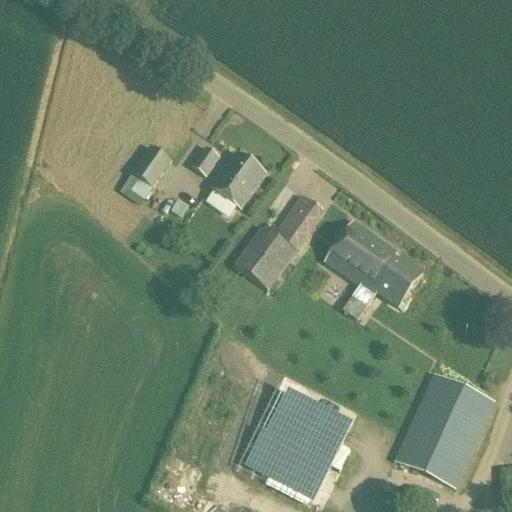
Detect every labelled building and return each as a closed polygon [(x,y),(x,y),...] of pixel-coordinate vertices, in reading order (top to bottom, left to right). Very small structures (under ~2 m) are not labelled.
[(151,193),(171,165),(150,150),(131,178),(151,193)] [(205,181),(219,161),(205,151),(191,171),(205,181)] [(241,213),(265,178),(235,157),(211,192),(241,213)] [(296,256),(325,216),(301,199),(272,240),(259,231),(232,269),(268,295),(296,256)] [(181,221),(189,210),(177,203),(170,214),(181,221)] [(398,312),(421,280),(392,260),(395,256),(353,226),(325,266),(359,291),(343,314),(357,324),(376,297),(398,312)] [(201,350),(148,493),(170,501),(174,491),(190,497),(239,364),(201,350)] [(455,493),(494,406),(432,378),(393,466),(455,493)] [(366,483),(376,469),(278,400),(261,425),(370,502),(378,491),(366,483)] [(502,476),(511,475),(511,464),(501,465),(502,476)]
